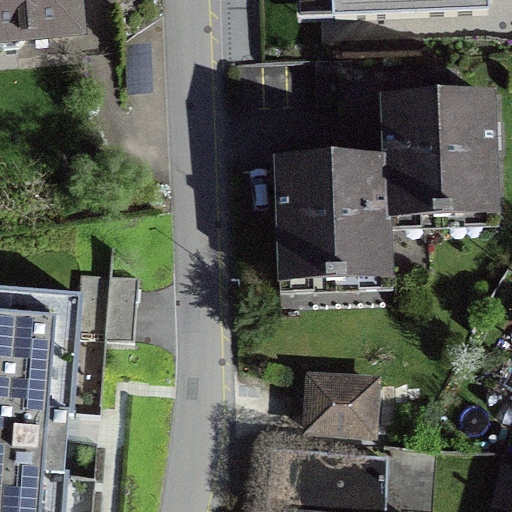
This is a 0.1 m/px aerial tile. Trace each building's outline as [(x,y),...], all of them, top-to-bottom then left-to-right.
[(0,0),(0,53),(102,46),(97,0),(0,0)] [(487,15),(486,0),(333,0),(334,21),(487,15)] [(385,98),(387,160),(389,219),(499,216),(495,94),(385,98)] [(387,160),(279,164),(284,282),(391,278),(389,219),(387,160)] [(17,325),(0,501),(0,511),(112,511),(130,336),(17,325)] [(383,394),(314,391),(311,453),(380,456),(383,394)] [(391,511),(393,475),(311,471),(308,511),(391,511)]
